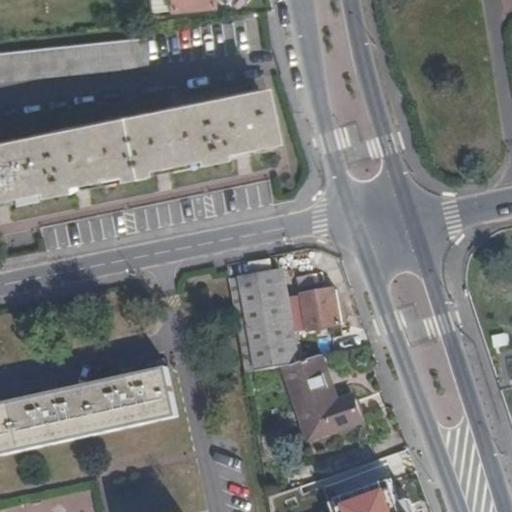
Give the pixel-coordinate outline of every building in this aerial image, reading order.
[(210,0),(168,0),(170,12),(212,7),(210,0)] [(0,79),(146,64),(144,37),(0,51),(0,79)] [(268,144),(256,90),(0,141),(0,198),(28,192),(29,197),(56,191),(55,187),(107,176),(109,181),(138,175),(136,171),(188,160),(190,165),(217,160),(217,154),(268,144)] [(281,270),(243,277),(259,371),(298,364),(291,327),(309,323),(310,330),(344,324),(338,289),(286,298),(281,270)] [(243,277),(233,279),(249,372),(259,371),(243,277)] [(340,405),(324,357),(288,369),(314,442),(366,425),(359,399),(340,405)] [(0,455),(181,416),(171,369),(0,406),(0,455)] [(425,511),(410,454),(266,492),(271,511),(425,511)]
